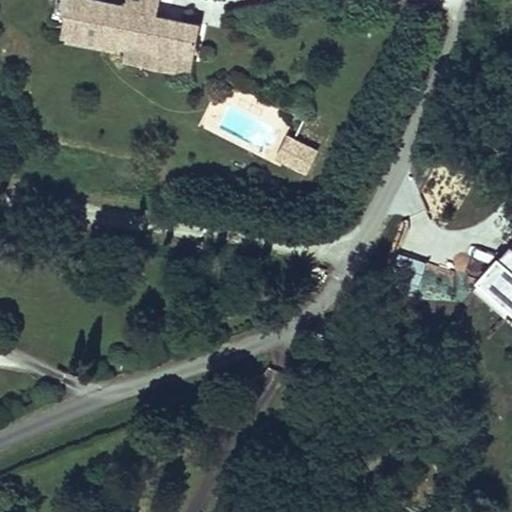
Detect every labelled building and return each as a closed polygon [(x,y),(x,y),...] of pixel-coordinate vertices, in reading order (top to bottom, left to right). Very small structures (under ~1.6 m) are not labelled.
[(61,18),(64,0),(50,0),(47,15),(61,18)] [(197,19),(153,10),(154,0),(121,0),(122,0),(121,0),(64,0),(61,18),(59,28),(65,29),(116,39),(123,40),(123,37),(191,50),(197,19)] [(116,39),(65,29),(64,35),(115,45),(116,39)] [(187,68),(191,50),(123,37),(123,40),(120,55),(187,68)] [(226,103),(216,135),(269,151),(278,118),(226,103)] [(293,160),(303,140),(290,134),(280,154),(293,160)] [(511,250),(501,263),(496,259),(476,284),(511,312),(511,250)]
